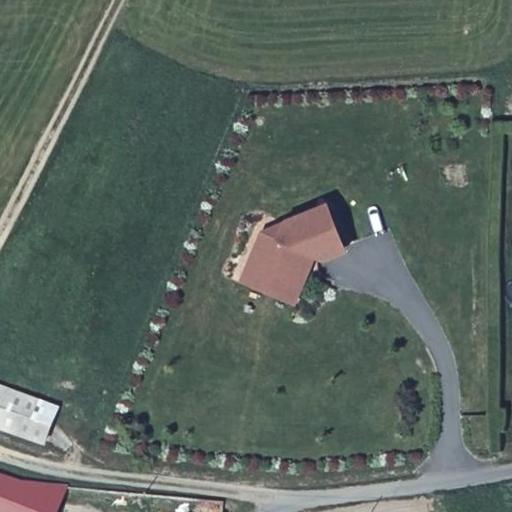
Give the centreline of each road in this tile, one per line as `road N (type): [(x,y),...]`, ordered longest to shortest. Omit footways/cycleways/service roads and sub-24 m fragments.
road 1 (track): [(255,498),(0,440)]
road 2 (residential): [(511,471),(414,489),(255,498)]
